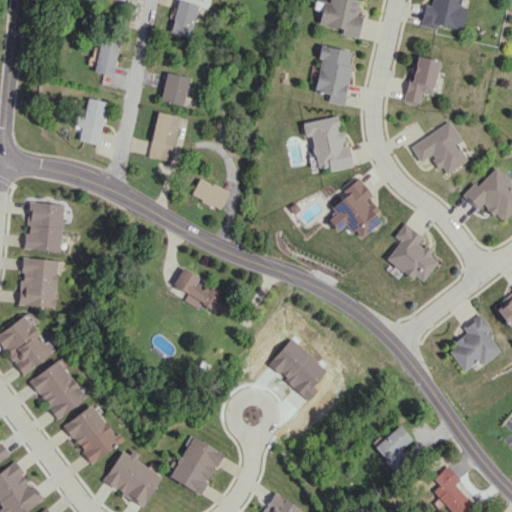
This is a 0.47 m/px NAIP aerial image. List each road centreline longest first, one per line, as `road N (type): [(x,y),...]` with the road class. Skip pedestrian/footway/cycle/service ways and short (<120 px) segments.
road 1 (tertiary): [(4,160),(113,189),(336,298),(388,333),(511,488)]
road 2 (residential): [(396,0),(374,111),(380,155),(393,179),(447,217),(485,271)]
road 3 (residential): [(154,0),(113,189)]
road 4 (tertiary): [(21,0),(4,160)]
road 5 (residential): [(400,347),(511,251)]
